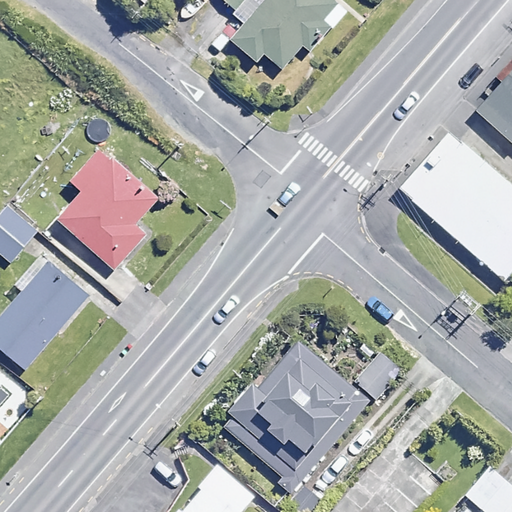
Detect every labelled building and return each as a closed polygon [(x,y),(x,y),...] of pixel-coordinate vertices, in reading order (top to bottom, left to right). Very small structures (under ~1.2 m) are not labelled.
[(345,11),(332,0),(265,0),(234,37),(256,57),(262,50),(282,67),(302,43),(310,51),(345,11)] [(511,69),(481,107),(511,132),(511,69)] [(511,279),(511,186),(448,131),(399,188),(509,283),(511,279)] [(169,200),(109,151),(54,218),(114,267),(169,200)] [(44,237),(0,202),(0,201),(0,268),(11,277),(44,237)] [(78,292),(44,265),(0,318),(0,359),(14,370),(78,292)] [(338,383),(375,413),(405,377),(368,346),(338,383)] [(338,383),(293,347),(227,427),(310,494),(375,413),(338,383)] [(0,401),(15,383),(0,371),(0,401)] [(236,511),(252,494),(210,459),(165,511),(236,511)] [(511,511),(511,496),(481,471),(447,511),(511,511)]
